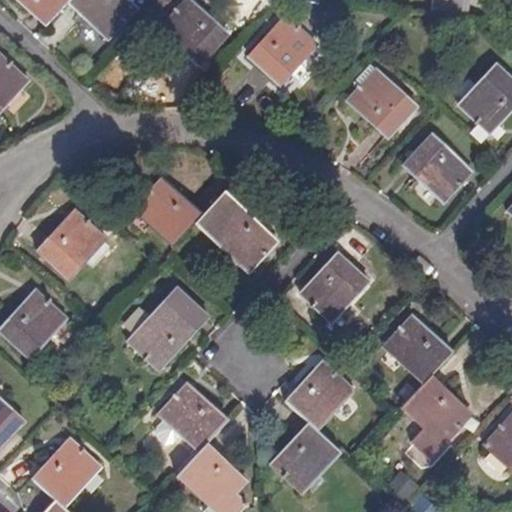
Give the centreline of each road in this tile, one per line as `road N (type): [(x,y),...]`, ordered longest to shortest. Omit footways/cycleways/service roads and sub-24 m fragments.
road 1 (residential): [(124,140),(206,134),(276,144),(342,182),(484,307)]
road 2 (residential): [(0,25),(124,140)]
